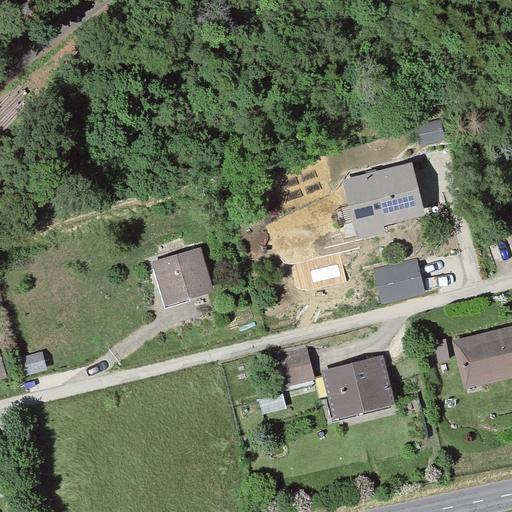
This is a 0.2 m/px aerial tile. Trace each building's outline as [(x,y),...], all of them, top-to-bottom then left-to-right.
[(0,100),(0,133),(21,113),(5,96),(0,100)] [(412,156),(340,176),(356,234),(428,214),(412,156)] [(201,244),(150,261),(165,305),(216,288),(201,244)] [(419,257),(372,267),(380,303),(427,293),(419,257)] [(511,325),(453,341),(465,388),(511,376),(511,325)] [(312,348),(280,357),(289,389),(321,380),(312,348)] [(383,353),(321,368),(334,421),(396,406),(383,353)]
